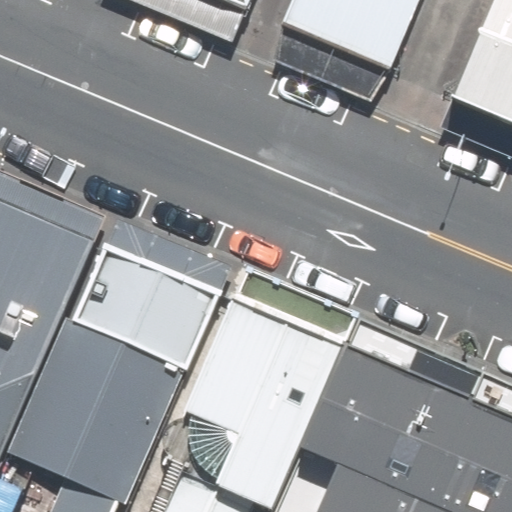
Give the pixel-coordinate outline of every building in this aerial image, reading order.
[(220,0),(251,13),(256,0),(220,0)] [(425,0),(298,0),(287,29),(395,75),(425,0)] [(511,0),(509,0),(468,104),(511,123),(511,0)] [(0,438),(90,230),(0,191),(0,438)] [(231,298),(108,238),(0,456),(0,511),(125,511),(145,473),(212,336),(231,298)] [(233,511),(263,511),(338,344),(231,298),(212,336),(145,473),(233,511)] [(511,511),(511,420),(338,344),(263,511),(511,511)]
